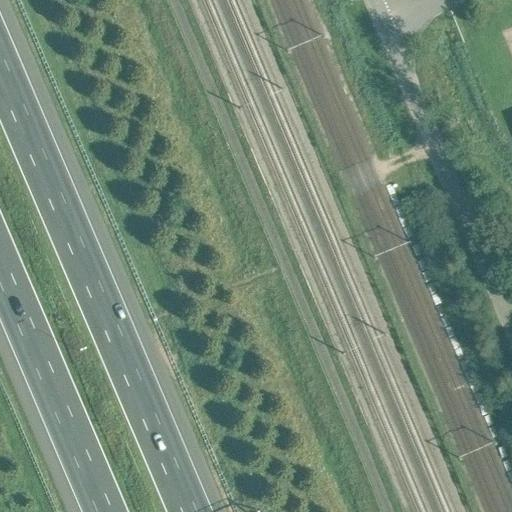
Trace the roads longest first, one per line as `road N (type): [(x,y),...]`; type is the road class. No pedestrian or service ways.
road 1 (motorway): [(190,511),(0,66)]
road 2 (unclassified): [(511,327),(372,0)]
road 3 (motorway): [(0,262),(106,511)]
